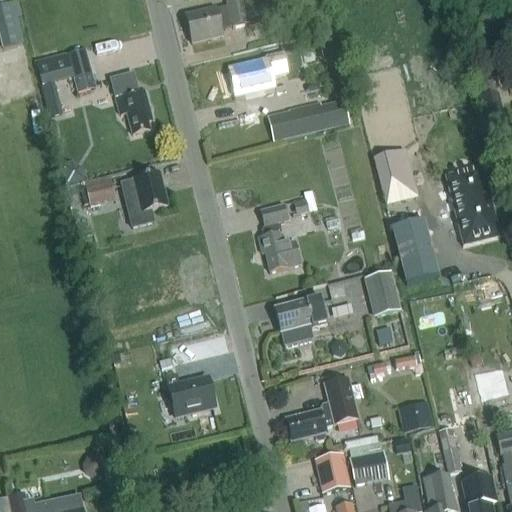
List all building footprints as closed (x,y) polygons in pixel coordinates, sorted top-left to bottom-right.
[(186,17),(192,46),(209,42),(209,44),(222,41),(220,31),(232,28),(232,30),(246,27),(240,0),(234,0),(225,2),(227,8),(186,17)] [(21,21),(17,6),(0,9),(0,44),(2,52),(23,47),(17,22),(21,21)] [(329,46),(319,48),(322,61),(332,59),(329,46)] [(63,118),(54,86),(72,81),(76,96),(95,91),(85,53),(66,57),(35,66),(50,121),(63,118)] [(268,60),(268,62),(230,71),(236,99),(275,90),(272,79),(287,76),(283,57),(268,60)] [(137,94),(133,81),(110,86),(114,100),(115,100),(119,118),(128,116),(133,137),(150,133),(148,124),(153,123),(146,92),(137,94)] [(501,116),(496,97),(481,101),(486,120),(501,116)] [(325,133),(320,109),(319,106),(288,113),(294,141),(325,133)] [(429,148),(397,153),(400,172),(431,167),(429,148)] [(59,168),(64,187),(67,189),(87,184),(84,173),(71,165),(59,168)] [(167,209),(159,176),(133,182),(134,183),(121,186),(131,230),(153,225),(150,213),(167,209)] [(116,196),(112,180),(86,186),(92,208),(102,205),(101,199),(116,196)] [(489,180),(453,189),(466,246),(497,238),(503,237),(489,180)] [(308,214),(315,213),(311,194),(304,196),(305,203),(308,214)] [(308,214),(305,203),(293,206),(296,217),(308,214)] [(261,214),(265,229),(262,233),(264,240),(259,241),(263,256),(266,255),(272,278),(302,270),(296,247),(287,249),(283,236),(282,236),(279,225),(289,223),(285,208),(261,214)] [(423,224),(391,232),(406,288),(437,280),(423,224)] [(78,248),(80,257),(92,253),(90,245),(78,248)] [(367,281),(377,320),(400,315),(391,275),(367,281)] [(275,312),(281,336),(284,347),(287,349),(310,343),(312,340),(309,329),(311,328),(312,331),(327,327),(321,301),(307,304),(306,304),(275,312)] [(379,348),(393,345),(390,332),(376,335),(379,348)] [(416,368),(414,359),(394,364),(396,374),(414,370),(416,378),(423,376),(421,367),(416,368)] [(386,376),(384,366),(372,369),(374,378),(386,376)] [(479,406),(506,400),(498,368),(472,375),(479,406)] [(176,378),(165,381),(174,420),(214,411),(208,383),(179,390),(176,378)] [(291,445),(314,439),(315,443),(318,445),(324,444),(325,440),(325,437),(326,436),(325,431),(358,423),(348,383),(325,388),(331,412),(286,422),(291,445)] [(462,428),(476,425),(473,413),(459,416),(462,428)] [(403,437),(432,431),(429,415),(400,422),(403,437)] [(386,440),(392,438),(391,432),(384,434),(386,440)] [(511,511),(511,436),(495,440),(499,458),(502,457),(505,470),(502,470),(511,511),(508,511),(507,511),(511,511)] [(132,454),(142,451),(139,437),(128,440),(132,454)] [(461,475),(453,439),(441,441),(449,478),(461,475)] [(407,442),(394,445),(396,458),(410,456),(407,442)] [(380,454),(378,446),(348,452),(350,460),(348,461),(353,484),(381,478),(378,467),(384,465),(381,454),(380,454)] [(343,457),(313,464),(321,497),(350,491),(343,457)] [(95,458),(87,460),(82,468),(84,477),(92,482),(101,480),(105,472),(103,463),(95,458)] [(444,511),(443,508),(454,505),(446,477),(422,482),(428,511),(444,511)] [(461,487),(466,511),(491,511),(490,507),(497,505),(492,481),(461,487)] [(405,491),(407,502),(388,506),(388,511),(420,511),(415,489),(405,491)] [(159,511),(177,508),(173,490),(144,496),(146,511),(159,511)] [(33,507),(32,503),(25,504),(23,496),(7,499),(9,511),(81,511),(80,511),(77,498),(33,507)]
